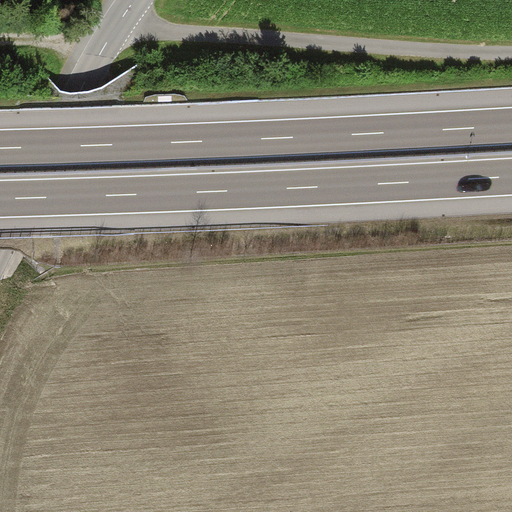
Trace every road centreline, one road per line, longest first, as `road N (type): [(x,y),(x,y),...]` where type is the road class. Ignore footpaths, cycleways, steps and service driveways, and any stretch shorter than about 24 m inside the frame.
road 1 (track): [(511,54),(0,30)]
road 2 (motorway): [(511,126),(0,148)]
road 3 (motorway): [(0,199),(511,177)]
road 4 (tertiary): [(140,0),(78,86),(0,251)]
